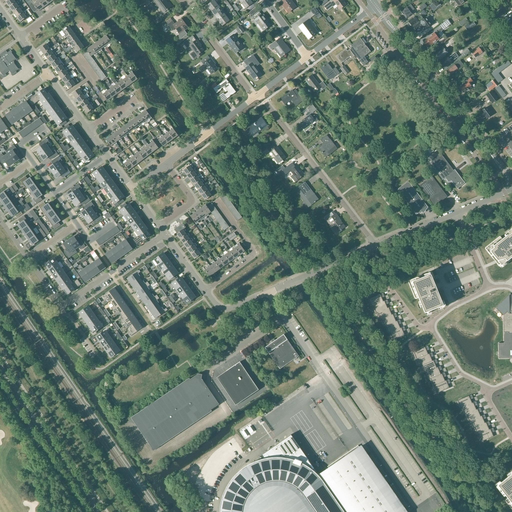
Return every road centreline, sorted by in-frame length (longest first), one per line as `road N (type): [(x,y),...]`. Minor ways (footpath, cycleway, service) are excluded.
road 1 (unclassified): [(413,503),(284,317)]
road 2 (unclassified): [(366,11),(503,191)]
road 3 (residential): [(373,246),(258,94)]
road 4 (secondary): [(97,511),(0,368)]
road 5 (tertiary): [(491,156),(397,32)]
road 6 (residential): [(164,234),(61,304)]
road 7 (residential): [(254,97),(179,0)]
